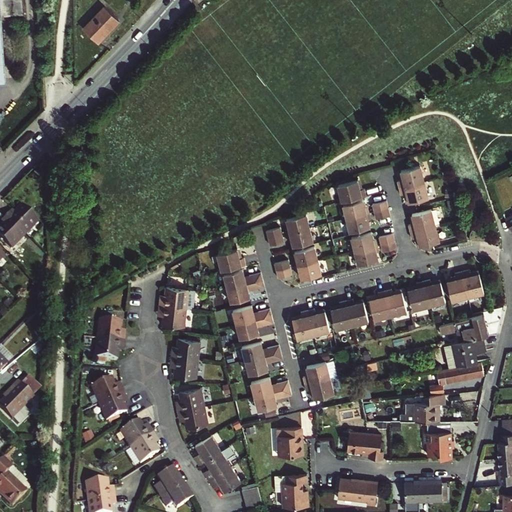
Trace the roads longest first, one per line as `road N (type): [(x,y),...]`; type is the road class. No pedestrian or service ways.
road 1 (tertiary): [(0,179),(174,0)]
road 2 (residential): [(154,279),(151,327),(166,421),(212,511)]
road 3 (residential): [(472,468),(511,301)]
road 4 (residential): [(472,468),(320,463)]
road 5 (residential): [(410,265),(275,299)]
